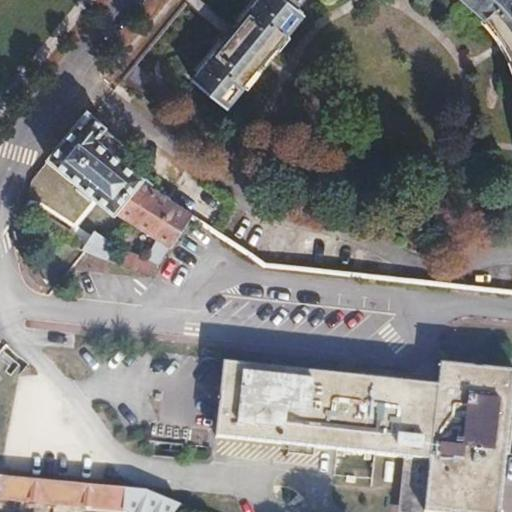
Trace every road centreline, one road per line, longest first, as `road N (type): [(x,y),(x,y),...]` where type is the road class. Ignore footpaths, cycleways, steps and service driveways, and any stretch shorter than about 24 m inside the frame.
road 1 (unknown): [(77,68),(163,156),(279,242),(404,265),(511,264)]
road 2 (residential): [(0,195),(38,116),(131,0)]
